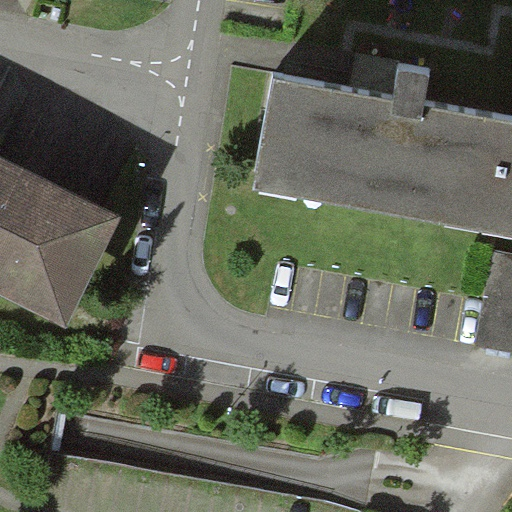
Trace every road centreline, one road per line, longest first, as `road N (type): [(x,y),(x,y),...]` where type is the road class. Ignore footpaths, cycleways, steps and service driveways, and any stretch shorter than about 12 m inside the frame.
road 1 (residential): [(511,394),(190,326),(162,284),(188,73)]
road 2 (residential): [(188,73),(0,41)]
